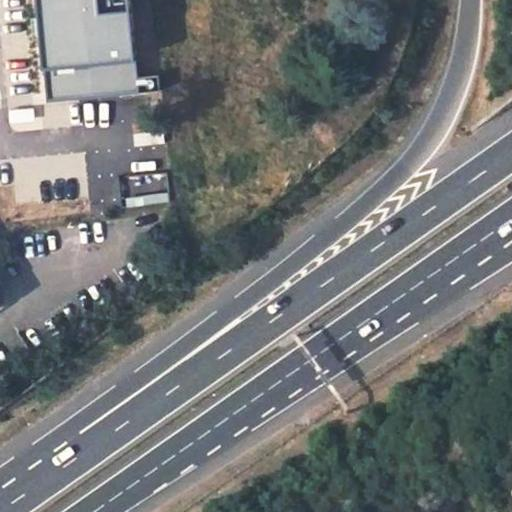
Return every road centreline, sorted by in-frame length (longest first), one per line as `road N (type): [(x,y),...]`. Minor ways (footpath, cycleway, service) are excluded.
road 1 (motorway): [(471,0),(455,86),(437,129),(384,189),(110,400),(83,454)]
road 2 (motorway): [(511,151),(83,454)]
road 3 (motorway): [(91,511),(498,228)]
